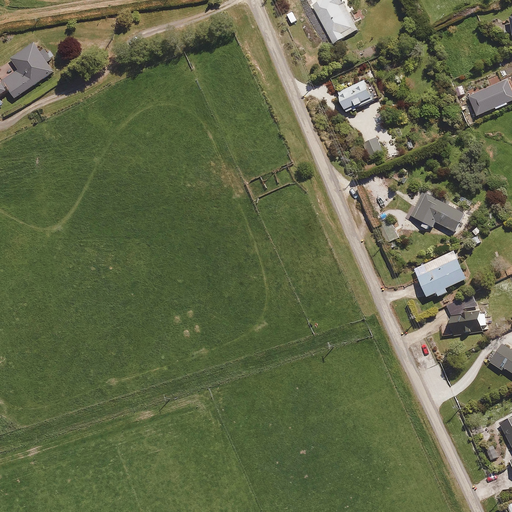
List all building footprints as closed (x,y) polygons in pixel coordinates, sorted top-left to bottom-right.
[(342,0),(321,0),(312,5),(333,44),(358,31),(342,1),(342,0)] [(17,99),(57,73),(37,44),(15,59),(22,70),(6,80),(3,77),(0,79),(0,107),(5,104),(1,99),(7,95),(7,96),(7,97),(7,98),(8,99),(9,100),(10,101),(11,101),(12,101),(13,101),(14,101),(15,101),(16,100),(17,99)] [(376,100),(367,81),(340,93),(349,113),(376,100)] [(477,117),(495,109),(496,111),(508,105),(508,103),(511,101),(511,92),(507,81),(469,98),(477,117)] [(466,94),(464,86),(455,89),(457,97),(466,94)] [(383,152),(377,139),(363,145),(369,158),(383,152)] [(429,227),(432,229),(435,223),(455,234),(464,216),(420,192),(407,215),(423,224),(421,228),(427,231),(429,227)] [(421,265),(422,267),(414,270),(426,299),(436,295),(438,298),(447,294),(445,290),(466,281),(454,253),(428,264),(427,262),(421,265)] [(447,307),(451,317),(466,314),(465,313),(478,307),(472,296),(447,307)] [(466,314),(451,317),(449,317),(452,336),(482,332),(481,327),(487,326),(485,316),(479,317),(478,312),(466,314)] [(511,352),(502,345),(490,364),(502,371),(503,369),(511,374),(511,352)] [(511,419),(502,425),(511,442),(511,419)] [(499,458),(494,446),(486,450),(491,461),(499,458)]
